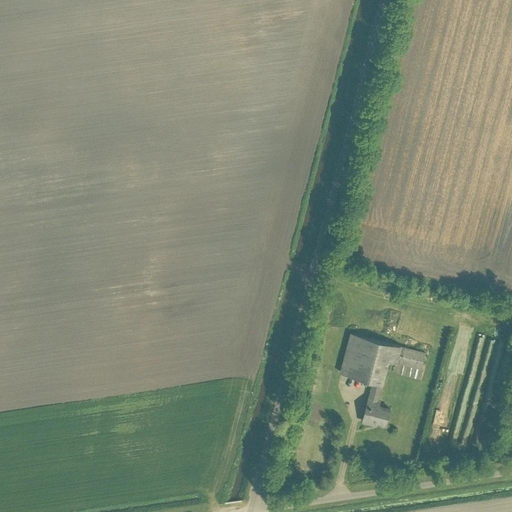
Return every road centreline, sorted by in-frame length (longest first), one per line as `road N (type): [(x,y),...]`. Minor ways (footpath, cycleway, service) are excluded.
road 1 (unclassified): [(249,507),(381,0)]
road 2 (unclassified): [(249,507),(511,469)]
